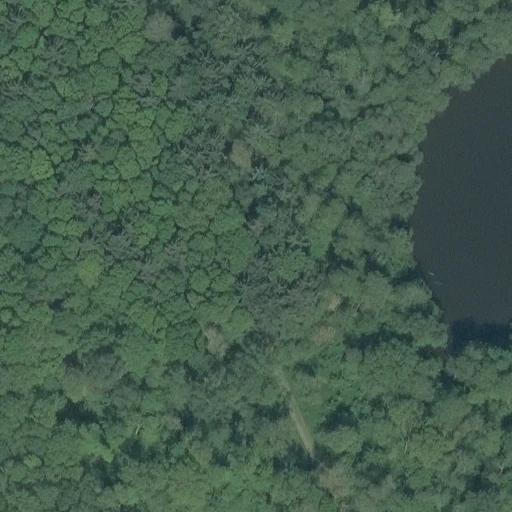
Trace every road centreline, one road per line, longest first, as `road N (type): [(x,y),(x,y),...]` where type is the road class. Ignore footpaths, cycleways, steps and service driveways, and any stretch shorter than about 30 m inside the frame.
road 1 (track): [(349,511),(269,369),(219,160),(161,0)]
road 2 (track): [(0,232),(66,358),(97,381),(269,369)]
